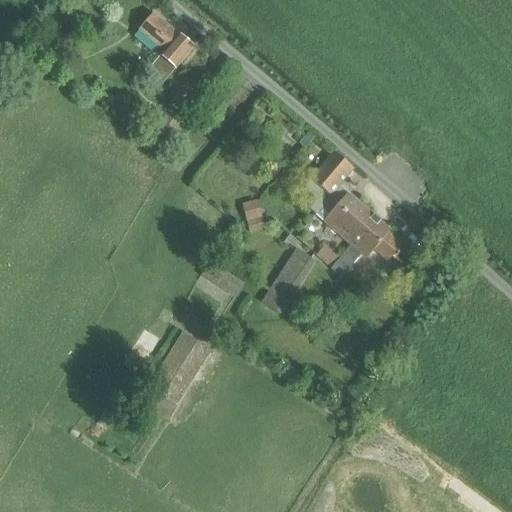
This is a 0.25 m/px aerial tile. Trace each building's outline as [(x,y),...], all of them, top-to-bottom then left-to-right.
[(192,49),(151,15),(137,32),(162,53),(146,72),(161,85),(192,49)] [(164,109),(148,135),(168,148),(185,122),(164,109)] [(308,134),(298,144),(304,149),(313,138),(308,133),(308,134)] [(388,232),(372,218),(372,217),(347,196),(346,197),(336,189),(352,171),(333,154),(302,190),(317,203),(310,211),(323,223),(323,224),(349,247),(339,259),(325,247),(315,257),(330,270),(340,279),(360,255),(365,259),(372,250),(386,262),(400,247),(386,235),(388,232)] [(259,201),(244,203),(248,231),(263,230),(259,201)] [(295,251),(262,306),(281,318),(311,269),(315,263),(295,251)] [(235,300),(244,285),(209,263),(200,278),(235,300)] [(146,391),(174,408),(208,353),(181,336),(146,391)] [(476,438),(456,466),(469,476),(490,448),(476,438)]
